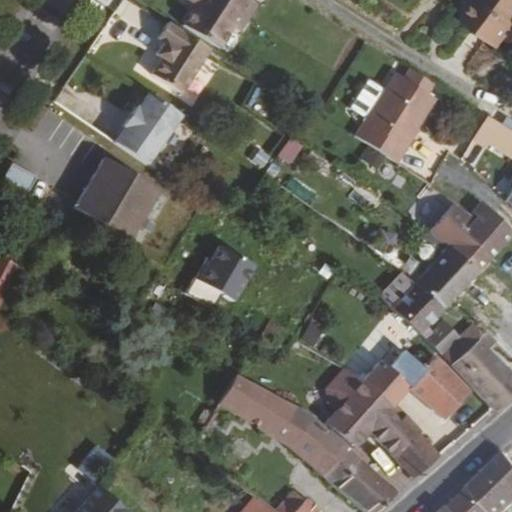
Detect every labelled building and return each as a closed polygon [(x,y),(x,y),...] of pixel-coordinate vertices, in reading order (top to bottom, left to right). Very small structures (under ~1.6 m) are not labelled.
[(223,60),(261,0),(194,0),(191,6),(201,12),(186,37),(223,60)] [(511,23),(511,0),(473,0),(459,24),(497,47),(511,23)] [(209,59),(167,31),(156,48),(163,52),(155,64),(162,68),(152,84),(181,103),(209,59)] [(412,76),(405,88),(426,101),(434,89),(412,76)] [(405,88),(395,82),(355,145),(398,172),(407,157),(404,156),(435,107),(426,101),(405,88)] [(176,118),(142,96),(108,145),(142,168),(176,118)] [(511,136),(506,133),(493,149),(510,160),(511,161),(511,136)] [(291,164),(303,145),(291,137),(278,156),(291,164)] [(109,168),(77,217),(129,252),(162,203),(109,168)] [(13,171),(0,191),(0,194),(23,208),(38,186),(13,171)] [(493,224),(481,212),(472,219),(477,225),(463,240),(487,262),(509,239),(493,224)] [(473,277),(487,262),(463,240),(458,236),(466,226),(450,213),(430,238),(448,255),(473,277)] [(217,243),(188,295),(215,310),(222,297),(235,304),(257,264),(217,243)] [(418,283),(445,307),(473,277),(448,255),(423,279),(419,282),(418,283)] [(0,311),(19,273),(0,262),(0,311)] [(408,269),(404,273),(419,282),(423,279),(408,269)] [(424,329),(445,307),(418,283),(419,282),(404,273),(383,294),(375,301),(391,313),(420,336),(424,341),(437,354),(438,355),(445,347),(430,335),(424,329)] [(281,337),(268,330),(260,345),(272,352),(281,337)] [(511,381),(496,367),(487,356),(494,349),(483,338),(481,340),(467,354),(452,370),(492,410),(495,413),(511,399),(511,381)] [(445,347),(438,355),(452,370),(467,354),(452,339),(445,347)] [(377,363),(379,365),(367,378),(360,386),(389,410),(408,392),(440,419),(464,394),(432,360),(419,373),(400,356),(394,362),(385,353),(377,363)] [(359,386),(367,378),(355,366),(347,376),(359,386)] [(347,399),(359,386),(347,376),(345,374),(344,373),(325,393),(327,407),(335,414),(347,399)] [(284,444),(358,511),(376,511),(393,496),(305,418),(295,413),(266,398),(233,381),(215,406),(284,444)] [(360,386),(347,399),(335,414),(323,426),(351,451),(367,434),(378,445),(410,481),(436,458),(416,437),(409,441),(396,427),(389,410),(360,386)] [(396,427),(409,441),(416,437),(418,433),(404,420),(396,427)] [(96,444),(78,470),(96,483),(115,458),(96,444)] [(135,450),(125,461),(144,479),(154,469),(135,450)] [(502,511),(511,504),(511,465),(504,457),(467,492),(486,511),(502,511)] [(125,511),(99,488),(77,511),(125,511)] [(486,511),(467,492),(453,505),(459,511),(486,511)] [(291,511),(299,504),(290,495),(272,511),(291,511)] [(266,511),(247,498),(235,511),(266,511)] [(291,511),(312,511),(302,501),(299,504),(291,511)]
